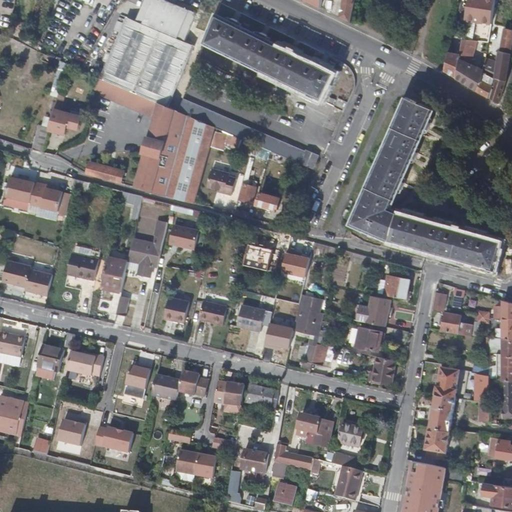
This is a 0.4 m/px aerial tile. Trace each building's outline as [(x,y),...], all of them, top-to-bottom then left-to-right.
[(126,17),(100,79),(101,80),(168,108),(195,47),(185,43),(198,14),(176,4),(169,1),(165,0),(146,0),(137,22),(126,17)] [(350,22),(355,0),(343,0),(341,18),(350,22)] [(492,24),(496,0),(470,0),(467,20),(492,24)] [(217,17),(203,46),(322,103),(335,75),(324,70),(326,66),(323,65),(321,63),(319,68),(295,56),(297,52),(294,50),(291,49),(289,53),(266,42),(268,38),(265,36),(262,35),(261,39),(238,28),(241,24),(237,22),(234,20),(232,24),(217,17)] [(494,78),(488,97),(499,103),(506,79),(511,43),(511,29),(505,28),(501,50),(500,50),(499,61),(486,59),(486,64),(485,72),(494,78)] [(463,46),(458,79),(478,91),(485,72),(486,64),(475,59),(478,41),(464,40),(463,46)] [(450,43),(445,71),(458,79),(463,46),(450,43)] [(47,63),(49,58),(43,55),(41,60),(47,63)] [(60,89),(63,79),(66,65),(62,63),(56,87),(60,89)] [(485,72),(478,91),(488,97),(494,78),(485,72)] [(168,108),(101,80),(95,94),(155,119),(151,131),(149,139),(146,138),(142,156),(144,157),(136,189),(195,204),(214,128),(177,112),(177,111),(168,108)] [(183,98),(177,111),(177,112),(214,128),(233,136),(244,140),(253,145),(270,153),(295,164),(312,171),(318,156),(306,150),(305,152),(183,98)] [(366,232),(371,234),(387,241),(494,271),(502,241),(479,235),(481,232),(478,231),(474,230),(473,233),(448,227),(449,223),(446,222),(443,222),(442,225),(417,218),(417,215),(415,214),(412,213),(411,216),(397,212),(390,209),(398,189),(402,191),(403,188),(405,184),(401,183),(412,159),(415,160),(417,157),(418,155),(415,153),(425,129),(428,131),(429,128),(431,125),(427,123),(433,111),(406,99),(350,225),(366,232)] [(39,126),(33,148),(45,152),(49,139),(52,140),(53,137),(64,139),(66,132),(78,134),(82,118),(71,115),(70,118),(61,116),(64,103),(63,102),(57,100),(49,129),(39,126)] [(227,138),(215,135),(211,151),(223,154),(227,138)] [(244,140),(233,136),(230,145),(239,147),(240,142),(243,142),(244,140)] [(90,163),(87,175),(122,184),(125,173),(90,163)] [(221,194),(220,196),(232,198),(237,182),(225,178),(225,176),(211,172),(207,190),(218,193),(221,194)] [(31,201),(35,182),(29,180),(29,177),(21,175),(20,178),(11,176),(7,196),(31,201)] [(57,185),(36,181),(35,182),(31,201),(31,203),(60,210),(65,190),(56,188),(57,185)] [(242,184),(238,201),(252,204),(256,188),(242,184)] [(276,197),(261,193),(257,205),(278,211),(282,196),(277,194),(276,197)] [(5,203),(29,209),(31,203),(31,201),(7,196),(5,203)] [(165,210),(166,204),(154,200),(153,206),(165,210)] [(58,217),(60,210),(31,203),(29,209),(39,211),(39,213),(58,217)] [(199,233),(175,227),(170,245),(196,251),(199,233)] [(158,267),(165,233),(156,231),(153,245),(133,240),(128,262),(126,272),(151,278),(153,266),(158,267)] [(272,250),(249,245),(245,264),(268,269),(272,250)] [(311,257),(288,252),(284,272),(307,277),(311,257)] [(380,260),(355,253),(353,262),(377,268),(380,260)] [(73,254),(69,275),(94,281),(99,260),(73,254)] [(121,294),(126,272),(128,262),(109,258),(105,274),(101,289),(121,294)] [(8,263),(3,282),(26,288),(31,268),(8,263)] [(32,269),(28,289),(51,294),(56,275),(32,269)] [(411,280),(389,275),(388,282),(382,281),(379,293),(407,299),(411,280)] [(464,290),(455,287),(452,308),(460,310),(464,290)] [(436,294),(433,310),(444,311),(446,296),(436,294)] [(121,296),(117,315),(126,317),(130,299),(121,296)] [(386,327),(391,300),(371,296),(369,309),(366,323),(386,327)] [(191,305),(171,300),(165,321),(186,325),(191,305)] [(511,303),(503,301),(503,306),(502,319),(511,319),(511,303)] [(311,333),(314,334),(320,306),(301,302),(295,330),(311,333)] [(228,308),(205,303),(200,322),(224,327),(228,308)] [(502,319),(503,306),(494,306),(494,319),(502,319)] [(262,323),(264,313),(241,307),(238,326),(260,332),(262,323)] [(360,322),(366,323),(369,309),(362,307),(360,322)] [(270,325),(272,314),(264,313),(262,323),(270,325)] [(444,313),(442,331),(458,334),(460,324),(461,316),(444,313)] [(478,316),(477,322),(489,324),(490,318),(478,316)] [(511,319),(502,319),(503,338),(511,338),(511,319)] [(460,324),(458,334),(470,336),(471,327),(471,325),(460,324)] [(383,332),(360,328),(357,347),(379,352),(383,332)] [(27,337),(3,332),(0,348),(0,351),(23,357),(27,337)] [(319,336),(319,335),(314,334),(311,333),(308,345),(316,347),(317,345),(319,336)] [(73,349),(76,336),(68,334),(65,347),(73,349)] [(503,356),(511,356),(511,338),(503,338),(503,356)] [(51,345),(48,344),(43,367),(64,372),(70,349),(51,345)] [(303,361),(312,363),(316,347),(308,345),(303,361)] [(316,347),(312,363),(323,366),(328,347),(324,346),(317,345),(316,347)] [(82,355),(72,353),(67,372),(93,378),(93,376),(101,378),(105,358),(88,354),(88,357),(82,355)] [(503,359),(503,380),(511,380),(511,356),(503,356),(503,359)] [(392,383),(396,360),(377,358),(375,374),(368,373),(366,383),(379,385),(380,381),(392,383)] [(144,369),(138,368),(132,366),(125,395),(145,400),(152,369),(144,367),(144,369)] [(474,375),(477,375),(490,377),(491,369),(475,367),(474,375)] [(437,386),(436,395),(456,399),(457,390),(456,389),(458,372),(441,369),(438,386),(437,386)] [(184,372),(181,382),(179,392),(195,396),(196,395),(205,397),(209,381),(200,378),(200,375),(184,372)] [(181,382),(157,376),(152,397),(177,402),(179,392),(181,382)] [(490,380),(490,392),(503,393),(503,417),(511,417),(511,380),(503,380),(490,380)] [(245,386),(218,382),(217,388),(215,403),(242,408),(245,386)] [(275,391),(251,387),(247,403),(272,408),(275,391)] [(436,395),(430,428),(450,431),(456,399),(436,395)] [(20,421),(24,422),(28,404),(0,397),(0,432),(16,437),(20,421)] [(490,406),(480,404),(480,421),(490,421),(490,406)] [(318,437),(316,447),(328,450),(333,425),(321,423),(321,418),(301,414),(296,438),(307,440),(308,435),(318,437)] [(79,425),(75,424),(64,421),(59,442),(82,447),(87,423),(79,421),(79,425)] [(364,430),(345,425),(341,441),(360,447),(364,430)] [(100,428),(96,446),(129,454),(134,435),(124,432),(119,431),(109,428),(108,430),(100,428)] [(450,431),(430,428),(425,458),(444,461),(450,431)] [(171,429),(168,438),(190,443),(192,434),(171,429)] [(306,445),(316,447),(318,437),(308,435),(307,440),(306,445)] [(234,452),(236,443),(214,438),(212,447),(234,452)] [(497,458),(498,440),(489,439),(488,458),(497,458)] [(34,452),(48,455),(50,443),(37,440),(34,452)] [(497,459),(511,460),(511,441),(498,440),(497,458),(497,459)] [(274,462),(287,465),(312,472),(313,466),(314,459),(285,453),(286,446),(277,443),(274,462)] [(268,454),(245,449),(240,469),(264,474),(268,454)] [(176,472),(193,476),(198,455),(181,451),(176,472)] [(354,459),(335,454),(334,462),(352,466),(354,459)] [(199,455),(195,476),(212,480),(217,458),(199,455)] [(321,461),(314,459),(313,466),(319,468),(321,461)] [(407,511),(436,511),(437,509),(439,509),(446,467),(424,463),(413,460),(410,482),(413,483),(409,503),(406,503),(405,510),(408,510),(407,511)] [(274,462),(271,477),(285,479),(287,465),(274,462)] [(343,467),(336,496),(356,501),(364,472),(343,467)] [(511,487),(484,483),(482,496),(494,498),(493,505),(511,507),(511,487)] [(298,489),(281,484),(276,503),(293,508),(298,489)] [(257,502),(255,509),(265,511),(266,504),(257,502)]
